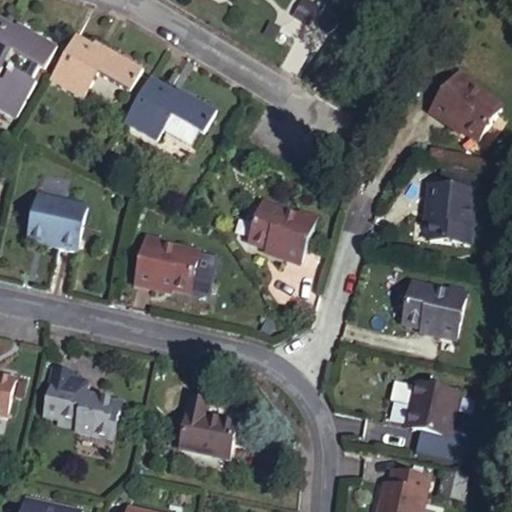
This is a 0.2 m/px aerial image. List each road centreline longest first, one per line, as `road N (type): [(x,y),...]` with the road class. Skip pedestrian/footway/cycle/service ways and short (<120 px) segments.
road 1 (residential): [(295,381),(274,360),(246,349),(0,296)]
road 2 (residential): [(127,0),(319,114)]
road 3 (residential): [(353,238),(327,336),(295,381)]
road 4 (residential): [(322,511),(322,428),(295,381)]
